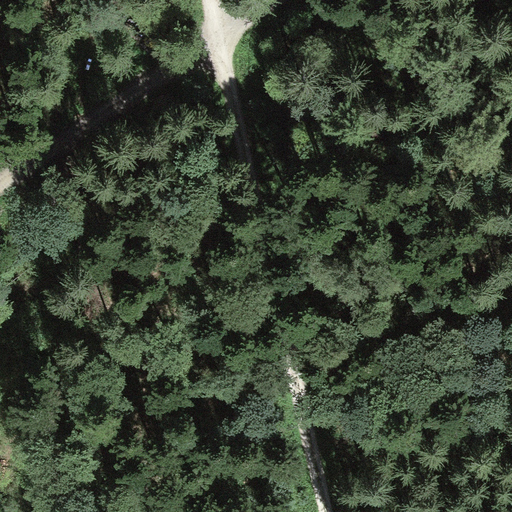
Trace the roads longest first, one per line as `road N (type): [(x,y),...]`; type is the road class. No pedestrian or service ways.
road 1 (track): [(322,511),(208,0)]
road 2 (track): [(0,185),(272,0)]
